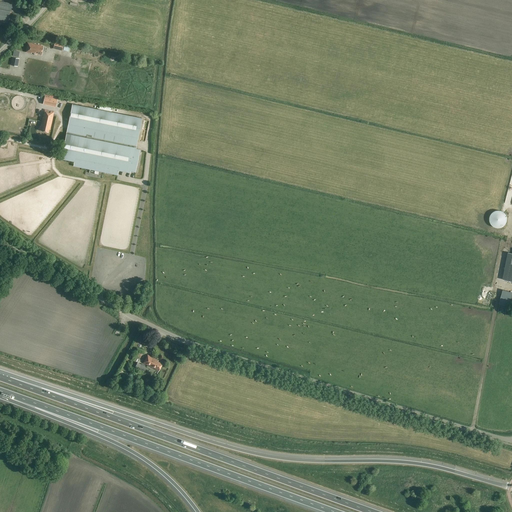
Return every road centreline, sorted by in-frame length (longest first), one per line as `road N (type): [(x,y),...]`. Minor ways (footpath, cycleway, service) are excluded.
road 1 (track): [(0,233),(185,341),(480,432)]
road 2 (motorway): [(511,487),(417,463),(262,455),(8,381)]
road 3 (motorway): [(371,511),(8,381)]
road 4 (motorway): [(3,392),(333,511)]
road 5 (motorway): [(3,392),(145,460),(197,511)]
